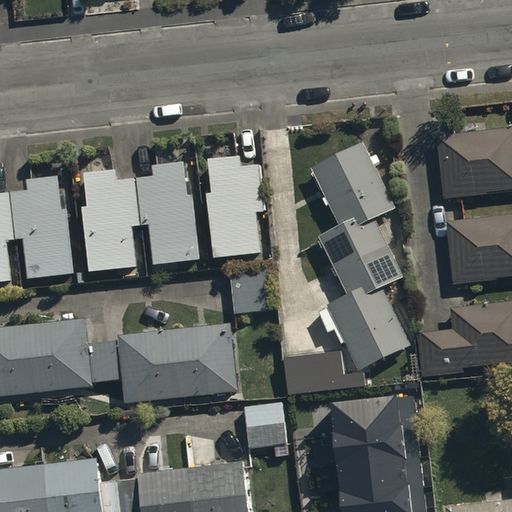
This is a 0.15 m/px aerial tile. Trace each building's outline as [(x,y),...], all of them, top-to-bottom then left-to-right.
[(511,128),(436,136),(442,199),(511,191),(511,128)] [(363,142),(309,168),(337,228),(391,202),(363,142)] [(237,156),(205,159),(209,193),(203,194),(210,258),(257,253),(253,211),(261,210),(256,162),(238,164),(237,156)] [(187,197),(183,164),(153,167),(155,176),(142,177),(136,178),(142,226),(148,225),(153,266),(195,261),(200,260),(193,197),(187,197)] [(114,173),(82,176),(86,210),(80,211),(87,275),(134,270),(130,228),(138,227),(133,179),(114,181),(114,173)] [(62,212),(58,179),(28,182),(29,191),(17,193),(11,193),(16,241),(23,240),(27,281),(69,276),(75,275),(67,212),(62,212)] [(0,284),(10,283),(5,241),(13,240),(8,192),(0,193),(0,284)] [(371,212),(318,237),(344,294),(398,269),(371,212)] [(511,214),(445,221),(452,283),(511,277),(511,214)] [(272,268),(233,271),(236,314),(275,311),(272,268)] [(378,281),(327,305),(360,373),(411,349),(378,281)] [(511,302),(450,309),(452,331),(419,334),(423,373),(423,379),(463,375),(462,369),(511,364),(511,302)] [(85,320),(0,328),(0,397),(93,388),(92,381),(121,378),(124,404),(233,392),(226,324),(87,338),(85,320)] [(342,353),(288,359),(293,411),(338,406),(337,394),(367,391),(365,374),(345,376),(342,353)] [(285,401),(247,404),(250,448),(288,445),(285,401)] [(334,408),(345,511),(414,511),(402,401),(334,408)] [(326,427),(296,428),(297,468),(327,467),(326,427)] [(97,460),(0,469),(0,511),(244,511),(240,465),(99,479),(97,460)] [(511,494),(511,503),(445,511),(511,511),(511,473),(510,473),(511,494)]
